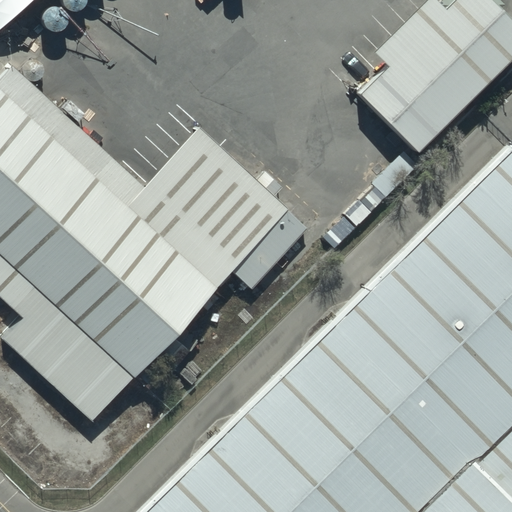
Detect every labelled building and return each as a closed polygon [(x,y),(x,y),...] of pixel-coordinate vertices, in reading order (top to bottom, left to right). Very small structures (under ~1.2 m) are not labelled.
[(0,0),(0,20),(20,0),(0,0)] [(511,12),(511,11),(500,0),(422,0),(348,80),(401,130),(511,12)] [(54,26),(55,26),(59,23),(59,22),(60,21),(60,20),(61,19),(61,18),(61,17),(61,16),(61,14),(61,13),(61,12),(61,11),(60,10),(60,9),(59,8),(59,7),(58,7),(57,6),(56,5),(55,4),(54,4),(53,3),(52,3),(50,3),(49,3),(48,3),(47,3),(46,3),(45,3),(44,4),(43,4),(42,4),(41,5),(41,6),(40,7),(39,7),(38,8),(38,9),(37,10),(37,11),(37,12),(37,13),(37,14),(36,15),(37,17),(37,18),(37,19),(37,20),(38,21),(38,22),(39,22),(40,23),(40,24),(41,25),(42,25),(43,26),(44,26),(45,27),(46,27),(47,27),(48,27),(49,27),(50,27),(52,27),(53,27),(54,26)] [(113,192),(0,87),(0,248),(32,278),(0,311),(0,323),(78,396),(196,270),(113,192)] [(113,192),(196,270),(270,192),(186,114),(113,192)] [(511,511),(511,162),(149,511),(511,511)]
